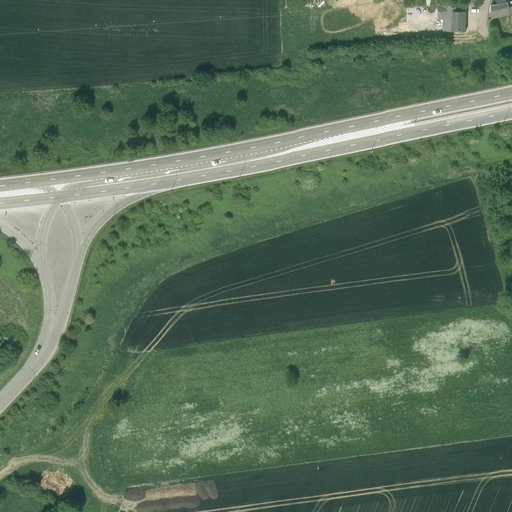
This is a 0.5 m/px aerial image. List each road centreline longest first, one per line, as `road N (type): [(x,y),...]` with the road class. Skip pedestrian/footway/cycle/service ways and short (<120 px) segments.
road 1 (secondary): [(511,92),(104,169)]
road 2 (secondary): [(145,182),(511,110)]
